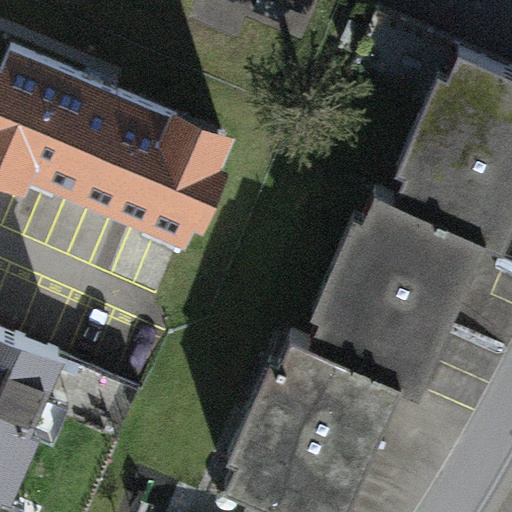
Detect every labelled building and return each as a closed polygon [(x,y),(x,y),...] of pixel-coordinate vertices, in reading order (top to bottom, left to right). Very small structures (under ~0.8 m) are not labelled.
[(311,0),(278,0),(307,11),(311,0)] [(254,140),(36,51),(0,138),(0,170),(207,256),(254,140)] [(511,69),(474,55),(414,198),(508,239),(511,241),(511,69)] [(508,239),(393,191),(329,342),(420,380),(443,390),(508,239)] [(0,511),(21,511),(84,357),(0,323),(0,511)] [(329,342),(311,335),(245,488),(267,498),(260,511),(362,511),(420,380),(329,342)]
